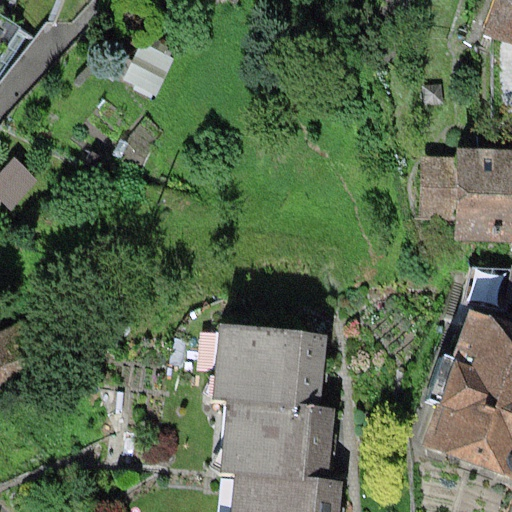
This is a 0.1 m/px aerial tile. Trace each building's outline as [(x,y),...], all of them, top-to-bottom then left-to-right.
[(0,0),(0,16),(14,26),(28,0),(0,0)] [(511,0),(480,0),(470,31),(511,47),(511,0)] [(0,16),(0,55),(18,29),(14,26),(0,16)] [(511,160),(458,159),(458,171),(423,170),(422,212),(456,213),(456,240),(511,240),(511,160)] [(466,273),(458,303),(502,312),(511,272),(466,273)] [(511,343),(463,327),(423,446),(510,475),(511,467),(511,343)] [(0,341),(0,395),(46,378),(28,331),(0,341)] [(316,339),(216,331),(210,404),(222,405),(310,412),(313,377),(316,339)] [(310,412),(222,405),(216,476),(230,477),(318,484),(320,448),(323,413),(310,412)] [(318,484),(230,477),(227,511),(330,511),(332,485),(318,484)]
